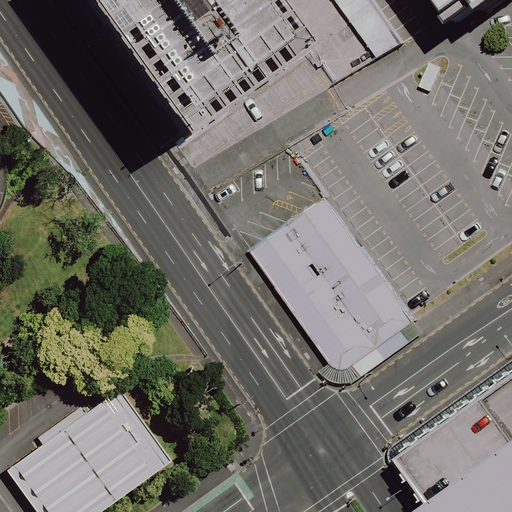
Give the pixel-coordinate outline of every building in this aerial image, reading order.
[(105,0),(196,127),(313,44),(281,0),(105,0)] [(441,0),(458,24),(486,5),(487,7),(497,0),(441,0)] [(378,335),(413,311),(323,182),(287,206),(378,335)] [(338,363),(378,335),(287,206),(247,234),(338,363)] [(117,384),(1,462),(34,511),(75,511),(164,452),(117,384)] [(511,511),(511,436),(423,500),(431,511),(511,511)]
